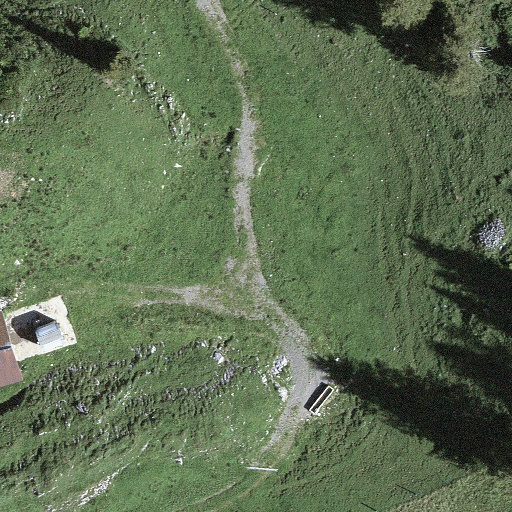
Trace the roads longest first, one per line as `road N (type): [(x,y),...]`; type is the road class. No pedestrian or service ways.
road 1 (track): [(99,304),(236,298),(289,329),(306,369),(299,406),(266,465),(236,494),(194,511)]
road 2 (track): [(236,298),(245,137),(233,55),(212,0)]
